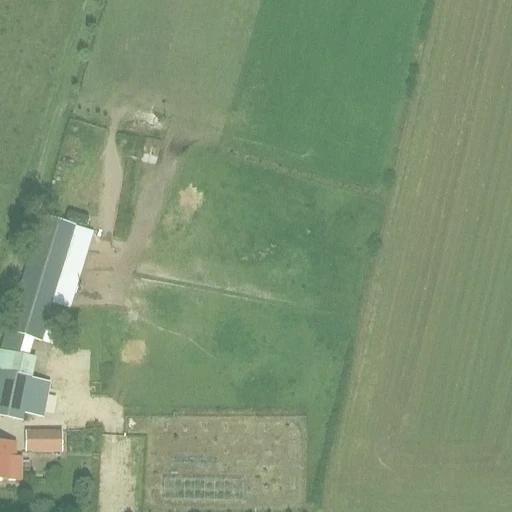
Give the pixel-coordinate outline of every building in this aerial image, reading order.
[(40,342),(46,323),(75,227),(42,217),(7,332),(40,342)] [(78,224),(68,252),(86,258),(96,230),(78,224)] [(55,299),(71,302),(74,285),(59,282),(55,299)] [(2,349),(1,365),(38,366),(38,350),(2,349)] [(42,419),(44,411),(49,384),(31,380),(0,373),(0,417),(20,422),(21,415),(42,419)] [(62,453),(62,433),(31,433),(31,454),(62,453)] [(0,481),(20,482),(20,458),(15,458),(15,445),(0,444),(0,481)]
